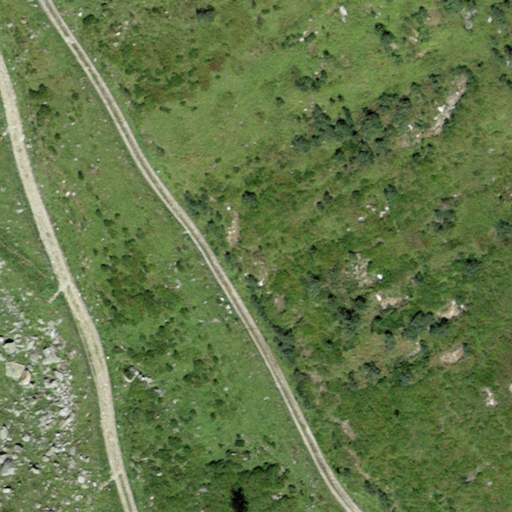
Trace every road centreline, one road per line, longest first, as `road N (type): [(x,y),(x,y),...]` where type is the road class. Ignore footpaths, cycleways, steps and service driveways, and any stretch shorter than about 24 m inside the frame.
road 1 (track): [(353,511),(323,471),(248,322),(44,0)]
road 2 (track): [(0,68),(30,184),(100,366),(130,511)]
